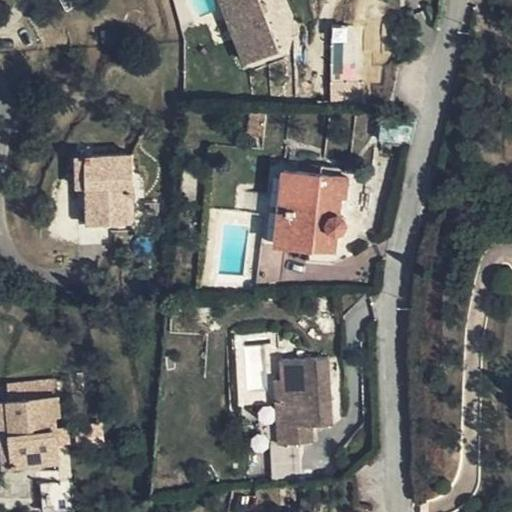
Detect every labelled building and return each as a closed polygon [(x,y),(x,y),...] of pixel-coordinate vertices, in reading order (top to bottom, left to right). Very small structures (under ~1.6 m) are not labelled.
[(63,0),(69,11),(83,4),(80,0),(63,0)] [(262,0),(224,0),(249,62),(282,51),(262,0)] [(361,80),(361,27),(331,26),(331,80),(361,80)] [(384,139),(413,144),(416,132),(417,127),(417,123),(416,119),(415,115),(412,112),(409,109),(386,108),(384,139)] [(268,113),(254,111),(251,136),(266,137),(268,113)] [(79,146),(81,223),(91,223),(90,155),(90,146),(79,146)] [(135,180),(135,173),(134,154),(90,155),(91,223),(136,221),(135,188),(130,189),(130,180),(135,180)] [(258,213),(267,214),(282,215),(287,171),(288,162),(272,160),(269,193),(260,193),(258,213)] [(322,174),(350,177),(351,168),(323,165),(322,174)] [(279,245),(288,246),(293,203),(299,203),(302,172),(287,171),(282,215),(279,245)] [(309,248),(337,251),(340,233),(344,232),(348,229),(350,226),(350,222),(349,218),(346,216),(341,214),(343,197),(349,197),(350,177),(322,174),(302,172),(299,203),(293,203),(288,246),(309,248)] [(264,243),(260,279),(284,282),(288,246),(279,245),(264,243)] [(308,261),(336,264),(337,251),(309,248),(308,261)] [(330,358),(282,361),(284,380),(287,426),(280,427),(280,444),(315,442),(315,426),(334,425),(330,358)] [(12,402),(16,464),(61,461),(57,415),(62,415),(60,380),(10,384),(12,402)] [(287,426),(284,380),(276,380),(277,404),(260,405),(261,445),(280,444),(280,427),(287,426)] [(0,403),(6,467),(16,466),(16,464),(12,402),(0,403)] [(42,485),(44,511),(60,511),(76,511),(73,481),(42,485)]
